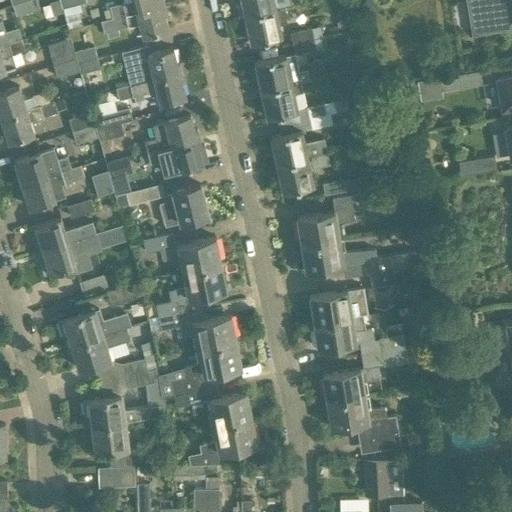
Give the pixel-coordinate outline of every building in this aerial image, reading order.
[(36,0),(23,0),(12,4),(17,16),(40,8),(36,0)] [(110,8),(102,10),(105,20),(164,5),(163,0),(132,0),(110,6),(110,8)] [(273,0),(240,0),(244,13),(275,7),(273,0)] [(364,0),(360,8),(373,16),(382,0),(364,0)] [(511,0),(466,0),(472,34),(511,27),(511,0)] [(164,5),(105,20),(89,24),(92,35),(106,32),(108,38),(119,34),(118,29),(139,23),(142,36),(168,29),(164,14),(166,13),(164,5)] [(275,7),(244,13),(250,41),(281,35),(278,22),(286,21),(284,15),(286,14),(284,5),(275,7)] [(0,45),(22,39),(18,27),(0,32),(0,45)] [(311,27),(290,31),(292,42),(313,38),(311,27)] [(70,38),(48,44),(54,65),(76,58),(74,51),(70,38)] [(313,38),(292,42),(294,53),(315,49),(313,38)] [(22,39),(0,45),(0,71),(6,70),(2,58),(25,50),(22,39)] [(74,51),(76,58),(77,62),(97,57),(95,46),(74,51)] [(174,48),(130,59),(136,83),(180,72),(174,48)] [(285,54),(254,60),(260,88),(291,82),(285,54)] [(77,62),(80,71),(80,73),(100,68),(97,57),(77,62)] [(76,58),(54,65),(58,77),(80,71),(77,62),(76,58)] [(480,68),(438,75),(440,89),(482,82),(480,68)] [(136,83),(130,85),(133,96),(156,90),(160,103),(186,96),(180,72),(136,83)] [(511,74),(498,77),(503,107),(511,105),(511,74)] [(300,80),(291,82),(260,88),(266,117),(297,110),(294,93),(302,92),(300,80)] [(19,86),(0,92),(0,113),(1,117),(26,110),(19,86)] [(46,90),(32,95),(36,107),(50,102),(46,90)] [(338,100),(306,107),(309,117),(340,110),(338,100)] [(26,110),(1,117),(9,141),(34,133),(30,121),(57,112),(54,101),(50,102),(36,107),(26,110)] [(130,108),(92,117),(94,124),(95,128),(121,122),(121,123),(133,120),(130,108)] [(340,110),(309,117),(311,127),(331,123),(329,113),(340,111),(340,110)] [(91,113),(69,119),(72,131),(94,124),(92,117),(91,113)] [(158,137),(144,140),(147,152),(197,139),(197,138),(199,138),(197,128),(194,129),(191,115),(155,124),(158,137)] [(121,122),(95,128),(97,138),(99,142),(124,135),(121,123),(121,122)] [(94,124),(72,131),(75,143),(97,138),(95,128),(94,124)] [(301,128),(270,135),(276,163),(328,152),(324,137),(304,141),(301,128)] [(197,139),(147,152),(150,163),(161,160),(164,173),(208,161),(204,145),(201,146),(199,138),(197,138),(197,139)] [(39,152),(14,160),(22,183),(47,175),(70,168),(67,157),(57,160),(54,148),(40,152),(39,152)] [(328,152),(276,163),(282,190),(313,184),(310,167),(330,163),(328,152)] [(494,154),(459,160),(461,174),(497,168),(494,154)] [(130,192),(125,172),(132,171),(128,156),(106,162),(115,196),(116,196),(130,192)] [(47,175),(22,183),(29,207),(64,196),(61,184),(84,177),(84,176),(89,175),(86,167),(81,168),(80,165),(70,168),(47,175)] [(343,179),(322,182),(324,194),(345,191),(343,179)] [(130,192),(116,196),(118,204),(128,202),(128,204),(164,195),(161,185),(130,192)] [(175,199),(159,203),(166,227),(208,215),(200,185),(173,192),(175,199)] [(335,210),(297,216),(301,242),(337,237),(335,223),(353,218),(352,209),(361,207),(360,200),(380,197),(378,186),(358,189),(358,192),(333,196),(335,210)] [(90,198),(67,205),(70,217),(93,210),(90,198)] [(60,218),(35,226),(29,228),(34,243),(37,242),(40,250),(42,249),(97,232),(94,221),(64,230),(60,218)] [(102,248),(97,232),(42,249),(49,272),(75,264),(77,270),(91,265),(87,253),(102,248)] [(173,233),(142,238),(145,251),(160,248),(162,258),(181,257),(184,271),(221,264),(216,238),(175,246),(173,233)] [(337,237),(301,242),(305,269),(367,260),(369,272),(391,269),(415,265),(413,251),(375,257),(374,249),(340,251),(337,237)] [(170,300),(155,303),(158,316),(187,310),(185,298),(227,290),(221,264),(184,271),(187,285),(168,290),(170,300)] [(391,269),(369,272),(371,286),(394,283),(391,269)] [(103,274),(79,281),(84,295),(107,288),(103,274)] [(137,280),(97,292),(101,305),(141,292),(137,280)] [(364,287),(309,294),(313,321),(350,315),(348,302),(366,297),(364,287)] [(64,320),(58,322),(63,335),(68,333),(71,344),(129,325),(125,313),(101,320),(98,309),(94,311),(93,309),(63,319),(64,320)] [(187,310),(158,316),(160,328),(175,325),(177,335),(196,334),(199,348),(236,341),(231,315),(190,323),(187,310)] [(350,315),(313,321),(318,348),(373,339),(371,328),(352,329),(350,315)] [(129,325),(71,344),(79,369),(95,364),(109,360),(106,351),(111,349),(127,344),(130,340),(127,331),(131,330),(129,325)] [(402,334),(379,337),(381,352),(404,348),(402,334)] [(149,341),(141,343),(144,358),(147,370),(156,368),(149,341)] [(186,377),(171,380),(173,393),(203,387),(200,375),(242,367),(236,341),(199,348),(202,362),(184,367),(186,377)] [(404,348),(381,352),(383,365),(406,362),(404,348)] [(109,360),(95,364),(99,382),(125,376),(147,370),(144,358),(122,363),(114,361),(111,349),(106,351),(109,360)] [(377,365),(322,373),(326,400),(363,395),(361,381),(379,376),(377,365)] [(147,370),(125,376),(127,387),(145,383),(150,382),(158,380),(156,368),(147,370)] [(203,387),(173,393),(176,405),(191,403),(193,413),(211,411),(214,426),(252,418),(246,392),(205,400),(203,387)] [(123,409),(121,395),(102,397),(89,399),(89,400),(83,401),(85,414),(91,414),(92,425),(124,421),(150,417),(148,406),(123,409)] [(363,395),(326,400),(330,426),(356,422),(357,429),(368,427),(370,434),(382,432),(383,440),(398,438),(397,430),(394,415),(385,417),(384,407),(365,408),(363,395)] [(201,451),(188,454),(190,463),(223,463),(220,451),(257,444),(252,418),(214,426),(217,439),(199,444),(201,451)] [(128,446),(124,421),(92,425),(96,451),(109,449),(111,466),(134,465),(142,465),(141,450),(128,446)] [(376,459),(363,459),(364,494),(377,494),(376,459)] [(389,459),(376,459),(377,494),(390,493),(389,459)] [(267,462),(241,463),(241,476),(267,475),(267,462)] [(134,485),(134,465),(111,466),(98,466),(98,486),(134,485)] [(149,511),(148,471),(137,471),(137,511),(149,511)] [(207,479),(206,479),(206,511),(219,511),(218,476),(207,477),(207,479)] [(206,511),(206,479),(193,479),(194,511),(206,511)] [(251,499),(241,499),(241,511),(253,511),(253,510),(251,510),(251,499)] [(421,511),(421,501),(389,502),(389,511),(421,511)]
